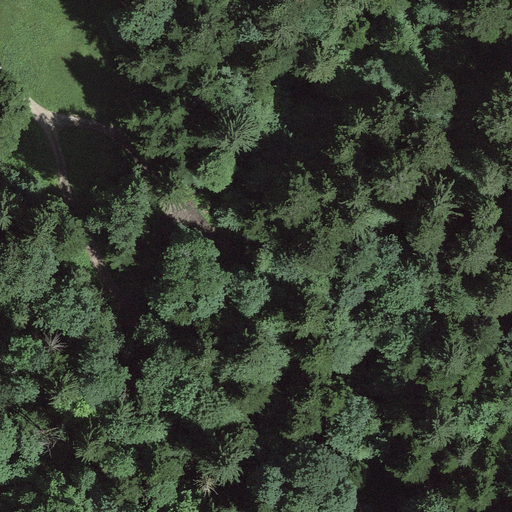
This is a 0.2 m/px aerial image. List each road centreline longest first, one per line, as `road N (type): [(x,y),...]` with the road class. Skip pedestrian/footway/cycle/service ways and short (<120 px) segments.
road 1 (track): [(511,413),(452,391),(334,304),(181,215),(117,131),(49,116)]
road 2 (track): [(283,511),(109,280),(76,219),(49,116),(0,65)]
